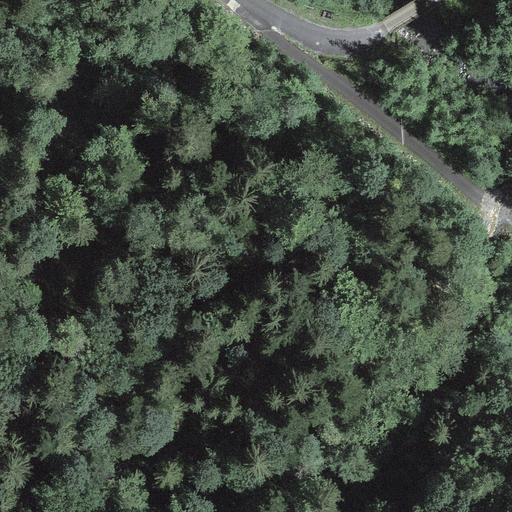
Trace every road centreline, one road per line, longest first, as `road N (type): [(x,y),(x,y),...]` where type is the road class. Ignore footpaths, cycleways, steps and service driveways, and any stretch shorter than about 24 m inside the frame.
road 1 (track): [(287,24),(468,197)]
road 2 (unclassified): [(247,0),(307,32),(352,39),(429,0)]
